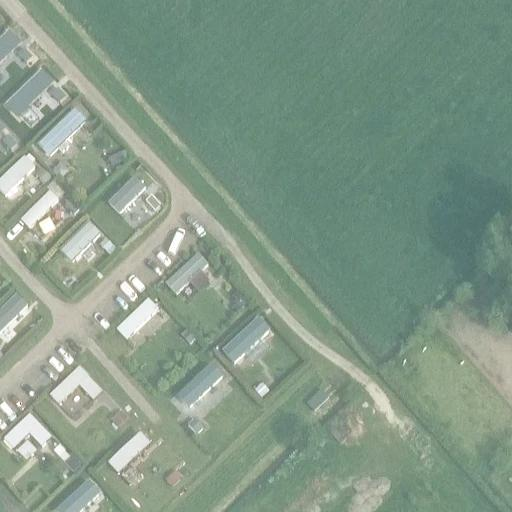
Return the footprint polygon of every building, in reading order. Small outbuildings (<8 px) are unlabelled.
[(73,110),(37,146),(50,159),(86,123),(73,110)] [(24,159),(0,182),(0,192),(5,198),(35,170),(24,159)] [(144,188),(136,180),(118,197),(114,193),(105,201),(118,215),(132,201),(138,207),(146,199),(140,193),(144,188)] [(52,192),(26,217),(35,226),(49,211),(53,215),(59,210),(55,205),(60,200),(52,192)] [(57,257),(68,267),(99,236),(88,226),(57,257)] [(196,258),(167,285),(175,294),(194,276),(197,278),(200,275),(198,273),(204,267),(196,258)] [(217,262),(204,274),(211,283),(225,271),(217,262)] [(15,298),(0,312),(0,329),(23,307),(15,298)] [(148,302),(116,332),(126,342),(157,312),(148,302)] [(256,324),(224,353),(233,362),(265,333),(256,324)] [(210,366),(176,397),(186,408),(193,402),(198,407),(202,403),(197,398),(210,386),(216,392),(219,389),(214,383),(220,377),(210,366)] [(80,369),(50,398),(59,407),(79,388),(93,403),(102,395),(88,380),(89,379),(80,369)] [(29,417),(4,441),(13,451),(29,436),(41,448),(51,439),(29,417)] [(140,436),(108,466),(118,476),(150,446),(140,436)] [(88,485),(60,511),(79,511),(98,495),(88,485)]
